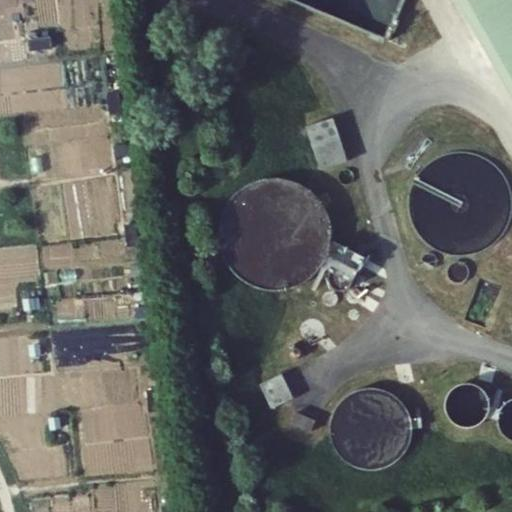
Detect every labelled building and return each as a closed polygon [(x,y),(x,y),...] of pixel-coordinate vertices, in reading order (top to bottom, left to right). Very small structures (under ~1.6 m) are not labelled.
[(511,0),(467,0),(511,87),(511,0)] [(333,119),(305,129),(319,169),(347,159),(333,119)] [(415,231),(420,239),(426,246),(434,251),(442,255),(451,258),(460,258),(470,258),(478,255),(487,251),(495,246),(501,240),(506,232),(510,224),(511,218),(511,192),(511,188),(507,179),(502,172),(495,165),(488,160),(479,156),(470,153),(461,152),(452,153),(443,155),(435,159),(427,165),(420,171),(415,178),(411,187),(409,196),(408,205),(409,214),(411,223),(415,231)] [(227,265),(232,273),(239,280),(247,286),(256,290),(266,293),(276,293),(285,293),(295,290),(304,286),(312,280),(319,274),(324,270),(329,257),(332,247),(333,237),(332,227),(330,218),(326,209),(320,201),(313,194),(305,188),(296,184),(286,181),(277,180),(267,181),(257,183),(248,187),(240,193),(233,200),(227,208),(223,217),(220,226),(219,236),(220,246),(223,256),(227,265)] [(368,262),(337,246),(324,270),(355,286),(368,262)] [(456,406),(460,413),(464,416),(468,418),(472,420),(477,421),(478,421),(487,419),(492,415),(497,409),(500,400),(499,393),(495,384),(487,379),(478,376),(471,377),(467,379),(463,382),(458,388),(455,397),(456,406)] [(282,377),(259,387),(271,412),(293,402),(282,377)] [(335,453),(339,459),(344,464),(350,468),(357,472),(364,473),(371,474),(378,474),(385,472),(392,469),(398,464),(403,459),(408,453),(411,447),(413,440),(413,432),(413,425),(411,418),(408,411),(404,405),(399,400),(393,396),(386,393),(379,391),(372,390),(364,391),(357,392),(351,395),(345,400),(339,405),(335,411),(332,417),(330,424),(329,432),(330,439),(332,446),(335,453)] [(316,423),(295,415),(290,427),(311,436),(316,423)]
